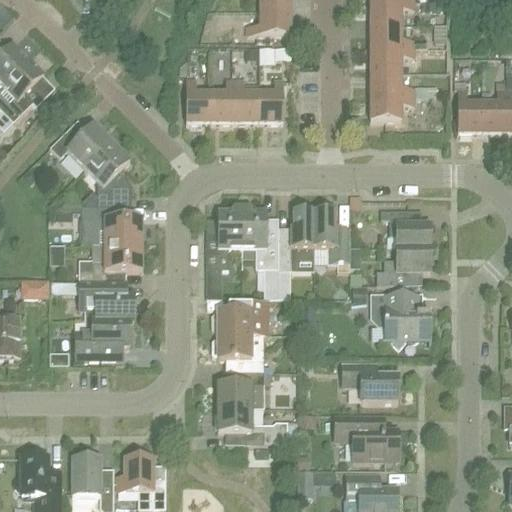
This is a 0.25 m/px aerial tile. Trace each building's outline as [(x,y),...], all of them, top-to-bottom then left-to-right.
[(290,0),(259,0),(259,15),(290,15),(290,0)] [(432,0),(433,8),(441,8),(452,8),(451,0),(432,0)] [(413,15),(413,7),(369,7),(369,31),(400,31),(400,15),(413,15)] [(421,7),(421,17),(441,18),(441,8),(433,8),(421,7)] [(13,23),(0,10),(0,32),(2,34),(13,23)] [(290,28),(290,15),(259,15),(259,32),(246,32),(246,42),(254,42),(272,42),(290,42),(290,28)] [(400,46),(400,31),(369,31),(369,55),(413,55),(413,46),(400,46)] [(0,92),(26,66),(10,50),(7,54),(0,60),(0,92)] [(260,53),(244,53),(244,67),(259,67),(260,53)] [(290,53),(260,53),(259,67),(259,70),(274,70),(274,66),(290,66),(290,53)] [(413,63),(413,55),(369,55),(369,78),(400,78),(400,63),(413,63)] [(26,66),(0,92),(0,114),(13,127),(31,109),(23,101),(42,82),(26,66)] [(185,81),(185,66),(177,70),(177,81),(185,81)] [(400,93),(400,78),(369,78),(369,102),(413,102),(413,93),(400,93)] [(31,109),(34,113),(53,93),(42,82),(23,101),(31,109)] [(208,130),(208,99),(194,99),(194,85),(185,85),(185,129),(208,130)] [(234,130),(234,85),(225,85),(225,99),(208,99),(208,130),(234,130)] [(256,88),(242,88),(242,85),(234,85),(234,130),(259,130),(259,99),(256,99),(256,88)] [(259,99),(259,130),(282,130),(282,85),(273,86),(273,99),(259,99)] [(436,94),(413,93),(413,102),(435,102),(436,94)] [(481,140),(481,109),(466,109),(466,96),(457,96),(457,140),(481,140)] [(505,140),(505,96),(496,96),(496,109),(481,109),(481,140),(505,140)] [(413,111),(413,102),(369,102),(369,127),(383,127),(400,127),(400,111),(413,111)] [(13,127),(0,114),(0,135),(2,138),(13,127)] [(78,145),(87,135),(77,126),(68,135),(78,145)] [(68,135),(49,154),(59,164),(65,157),(84,176),(110,149),(92,131),(87,135),(78,145),(68,135)] [(95,198),(80,213),(105,213),(126,213),(130,213),(130,199),(130,190),(118,178),(129,167),(110,149),(84,176),(95,187),(95,198)] [(27,175),(18,184),(27,193),(36,184),(27,175)] [(361,202),(349,202),(349,216),(361,216),(361,206),(361,202)] [(80,213),(46,213),(46,227),(71,228),(71,219),(80,219),(80,213)] [(79,238),(79,251),(90,251),(141,251),(141,225),(126,225),(105,225),(105,213),(80,213),(80,219),(79,238)] [(105,225),(126,225),(126,213),(105,213),(105,225)] [(205,245),(205,276),(220,276),(227,276),(227,255),(241,255),(241,213),(233,213),(229,217),(217,217),(217,225),(217,245),(205,245)] [(241,213),(241,255),(255,255),(255,276),(262,276),(277,276),(277,245),(265,245),(265,226),(265,217),(253,217),(249,213),(241,213)] [(277,276),(277,278),(289,278),(290,278),(290,263),(313,263),(313,254),(313,217),(291,217),(291,234),(277,233),(277,245),(277,276)] [(313,217),(313,254),(326,254),(326,270),(326,272),(336,272),(336,278),(349,278),(349,275),(349,255),(349,233),(335,233),(335,217),(313,217)] [(395,254),(429,254),(429,230),(421,230),(407,230),(407,217),(379,217),(379,226),(388,226),(388,242),(395,242),(395,254)] [(420,217),(407,217),(407,230),(421,230),(420,217)] [(205,225),(205,245),(217,245),(217,225),(205,225)] [(277,245),(277,233),(277,226),(265,226),(265,245),(277,245)] [(63,251),(46,251),(47,272),(63,272),(63,251)] [(78,277),(78,289),(105,289),(105,277),(126,277),(141,277),(141,251),(90,251),(90,266),(90,277),(78,277)] [(313,272),(326,272),(326,270),(326,254),(313,254),(313,263),(313,272)] [(376,291),(388,291),(407,291),(407,278),(421,278),(429,278),(429,254),(395,254),(395,266),(388,266),(382,267),(382,279),(375,279),(376,291)] [(359,255),(349,255),(349,275),(359,275),(359,255)] [(290,263),(290,278),(313,278),(313,272),(313,263),(290,263)] [(78,266),(78,277),(90,277),(90,266),(78,266)] [(220,276),(205,276),(205,306),(220,306),(220,276)] [(277,276),(262,276),(262,306),(268,306),(277,306),(277,278),(277,276)] [(105,289),(126,289),(126,277),(105,277),(105,289)] [(289,278),(277,278),(277,306),(281,306),(289,306),(289,278)] [(407,278),(407,291),(421,291),(421,278),(407,278)] [(360,280),(349,280),(349,292),(360,291),(360,280)] [(47,289),(20,289),(20,305),(48,304),(47,289)] [(78,289),(50,289),(50,301),(78,302),(78,289)] [(78,302),(78,316),(83,316),(83,327),(133,327),(133,311),(133,302),(126,302),(126,289),(105,289),(78,289),(78,302)] [(360,291),(349,292),(349,305),(349,309),(365,309),(364,291),(360,291)] [(388,300),(370,301),(370,326),(376,333),(383,333),(383,348),(391,348),(397,354),(404,347),(429,347),(429,321),(421,321),(421,313),(421,300),(388,300)] [(210,322),(210,336),(213,339),(216,339),(216,342),(263,342),(263,318),(268,318),(268,306),(262,306),(241,306),(224,306),(224,318),(216,318),(216,320),(213,320),(210,322)] [(289,306),(281,306),(282,314),(289,322),(296,322),(296,312),(296,306),(289,306)] [(313,312),(296,312),(296,322),(296,342),(296,353),(314,353),(314,338),(320,337),(320,328),(313,328),(313,312)] [(0,365),(17,365),(18,325),(0,325),(0,365)] [(74,339),(74,365),(100,365),(100,369),(122,368),(122,365),(122,353),(133,353),(133,327),(83,327),(83,339),(74,339)] [(210,348),(210,360),(213,364),(216,364),(216,366),(224,366),(242,366),(242,378),(263,378),(263,342),(216,342),(216,345),(213,345),(210,348)] [(48,359),(48,374),(68,374),(68,359),(48,359)] [(242,366),(224,366),(224,390),(242,391),(242,378),(242,366)] [(397,382),(369,382),(369,370),(357,370),(341,370),(341,393),(359,393),(359,409),(384,409),(397,409),(397,382)] [(216,390),(216,415),(250,415),(263,415),(263,378),(242,378),(242,391),(224,390),(216,390)] [(216,415),(216,439),(223,439),(242,439),(242,451),(247,451),(273,451),(286,451),(286,428),(274,428),(272,431),(250,431),(250,415),(216,415)] [(384,436),(384,423),(359,423),(334,423),(334,447),(351,447),(351,466),(396,466),(397,436),(384,436)] [(286,428),(286,451),(297,450),(297,428),(286,428)] [(223,451),(242,451),(242,439),(223,439),(223,451)] [(267,455),(253,455),(253,463),(268,463),(267,455)] [(60,477),(46,477),(46,465),(36,465),(20,465),(20,484),(16,486),(13,489),(13,494),(16,497),(20,498),(20,503),(34,503),(34,511),(60,511),(60,502),(60,477)] [(112,476),(99,476),(99,465),(71,465),(71,502),(99,502),(98,511),(112,511),(112,491),(112,476)] [(152,485),(152,472),(152,465),(124,465),(124,484),(116,484),(116,491),(116,498),(137,498),(136,511),(164,511),(164,485),(152,485)] [(164,472),(152,472),(152,485),(164,485),(164,472)] [(297,478),(297,504),(314,504),(314,491),(314,478),(297,478)] [(334,478),(314,478),(314,491),(329,491),(334,488),(334,478)] [(345,482),(345,504),(343,506),(343,511),(396,511),(396,495),(378,495),(378,481),(371,481),(345,482)]
